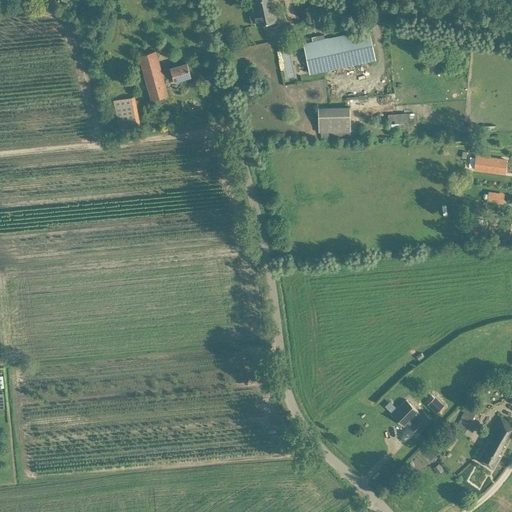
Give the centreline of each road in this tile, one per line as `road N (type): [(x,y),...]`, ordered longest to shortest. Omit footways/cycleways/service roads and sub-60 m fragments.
road 1 (unclassified): [(386,511),(321,449),(294,409),(256,210),(196,0)]
road 2 (unclassified): [(511,39),(356,0)]
